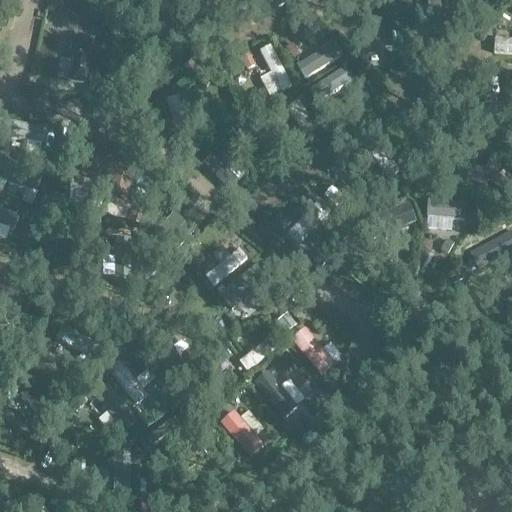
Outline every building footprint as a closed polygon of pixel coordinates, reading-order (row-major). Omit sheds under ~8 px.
[(196,0),(181,0),(194,34),(207,30),(196,0)] [(157,18),(171,55),(186,50),(172,13),(157,18)] [(362,53),(392,49),(389,14),(358,18),(362,53)] [(86,89),(95,43),(77,40),(68,86),(86,89)] [(511,43),(492,42),(491,56),(511,57),(511,43)] [(337,60),(331,50),(293,74),(300,84),(337,60)] [(282,95),(293,88),(277,61),(266,67),(282,95)] [(345,69),(308,92),(317,105),(353,82),(345,69)] [(187,129),(178,101),(167,105),(176,133),(187,129)] [(264,134),(272,129),(294,160),(308,151),(278,109),(257,124),(264,134)] [(5,125),(2,141),(43,148),(46,133),(5,125)] [(399,174),(378,145),(367,153),(387,182),(399,174)] [(209,155),(198,165),(225,193),(235,183),(209,155)] [(138,166),(95,157),(92,173),(119,178),(117,190),(132,193),(138,166)] [(37,183),(0,163),(0,183),(28,199),(37,183)] [(468,172),(503,194),(509,186),(474,163),(468,172)] [(282,221),(310,200),(302,190),(275,211),(282,221)] [(0,213),(0,230),(14,235),(19,221),(0,213)] [(487,269),(511,254),(511,234),(510,231),(476,250),(487,269)] [(238,253),(204,280),(211,290),(245,262),(238,253)] [(132,291),(132,254),(118,254),(118,291),(132,291)] [(260,267),(220,298),(231,312),(271,281),(260,267)] [(56,343),(91,364),(99,351),(64,330),(56,343)] [(302,331),(288,343),(318,378),(332,366),(302,331)] [(275,352),(267,342),(237,365),(245,375),(275,352)] [(125,372),(115,379),(138,407),(147,400),(125,372)] [(281,422),(295,411),(265,374),(251,386),(281,422)] [(62,421),(30,391),(20,401),(52,432),(62,421)] [(222,424),(251,459),(263,449),(235,414),(222,424)] [(156,449),(176,436),(185,449),(197,441),(182,419),(150,440),(156,449)] [(39,511),(46,507),(37,494),(12,511),(39,511)]
